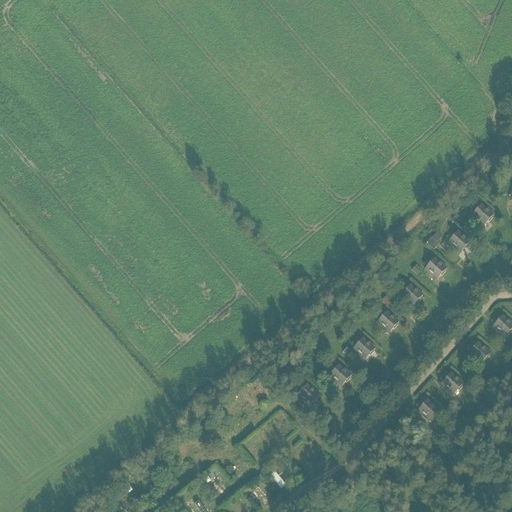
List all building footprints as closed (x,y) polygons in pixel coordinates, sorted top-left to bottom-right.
[(479,224),(481,222),(485,225),(488,222),(488,223),(492,219),(491,218),(493,215),(487,210),(486,211),(480,206),(480,207),(476,204),(470,212),(473,215),(471,217),(479,224)] [(455,251),(457,248),(461,252),(464,249),(465,250),(469,245),(468,245),(470,242),(463,236),(462,238),(457,233),(456,234),(453,231),(446,238),(450,241),(448,244),(455,251)] [(438,232),(426,245),(433,251),(441,243),(439,241),(443,237),(438,232)] [(432,278),(434,275),(438,279),(440,276),(441,277),(445,272),(444,272),(446,269),(440,263),(439,265),(433,260),(433,261),(429,258),(423,265),(426,268),(424,271),(432,278)] [(416,267),(412,271),(416,275),(420,270),(416,267)] [(408,304),(410,302),(414,306),(416,303),(417,304),(421,299),(420,298),(422,296),(416,290),(415,291),(410,287),(409,288),(405,285),(399,292),(402,295),(400,297),(408,304)] [(386,296),(382,300),(387,306),(391,301),(386,296)] [(384,331),(386,329),(390,332),(393,329),(394,330),(398,326),(397,325),(399,323),(392,317),(391,318),(386,313),(385,314),(381,311),(375,319),(378,322),(376,324),(384,331)] [(500,335),(502,333),(506,337),(508,334),(509,335),(511,331),(511,324),(508,321),(507,322),(502,318),(501,319),(498,315),(491,322),(494,326),(492,328),(500,335)] [(353,351),(360,358),(362,356),(366,359),(369,356),(370,357),(374,352),(373,352),(375,349),(368,344),(367,345),(362,340),(361,341),(358,338),(351,345),(355,349),(353,351)] [(478,360),(482,363),(484,360),(485,361),(489,357),(488,356),(490,354),(484,348),(482,349),(477,344),(476,345),(473,342),(466,350),(470,353),(468,355),(476,362),(478,360)] [(347,349),(343,353),(347,357),(351,353),(347,349)] [(337,384),(339,382),(342,386),(345,383),(346,384),(350,379),(349,378),(351,376),(344,370),(343,371),(338,367),(337,368),(334,365),(327,372),(331,375),(329,377),(337,384)] [(451,390),(455,394),(457,391),(458,392),(462,387),(461,386),(463,384),(456,378),(455,379),(450,375),(449,376),(446,373),(439,380),(443,383),(441,386),(449,393),(451,390)] [(304,404),(306,402),(310,405),(313,402),(314,403),(318,398),(317,398),(319,395),(312,390),(311,391),(306,386),(305,387),(302,384),(295,391),(299,394),(297,397),(304,404)] [(236,410),(249,394),(240,387),(227,403),(236,410)] [(425,419),(427,417),(431,421),(433,418),(434,418),(438,414),(437,413),(439,411),(433,405),(432,406),(427,402),(426,403),(422,400),(416,407),(419,410),(417,412),(425,419)] [(276,428),(276,430),(281,431),(283,424),(287,425),(289,415),(275,412),(272,427),(276,428)] [(215,467),(209,472),(214,479),(220,473),(215,467)] [(279,490),(285,486),(273,470),(267,474),(279,490)] [(261,475),(256,479),(261,485),(266,481),(261,475)] [(154,493),(149,497),(154,502),(159,498),(154,493)] [(191,511),(202,511),(203,511),(190,494),(183,499),(191,511)] [(125,511),(124,511),(129,506),(123,500),(114,509),(116,511),(125,511)]
